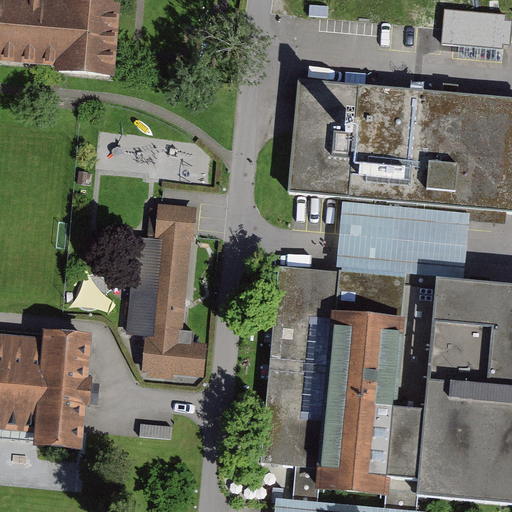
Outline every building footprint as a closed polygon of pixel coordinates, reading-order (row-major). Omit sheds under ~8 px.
[(0,0),(0,64),(114,75),(120,5),(120,0),(0,0)] [(462,14),(459,50),(504,54),(505,50),(511,51),(511,40),(511,24),(507,24),(508,18),(462,14)] [(471,217),(511,220),(511,106),(299,87),(289,200),(342,205),(471,217)] [(471,217),(342,205),(338,247),(336,277),(464,289),(467,258),(471,217)] [(425,511),(426,504),(511,511),(511,292),(464,289),(336,277),(279,272),(262,469),(296,472),(293,508),(342,511),(425,511)] [(34,455),(82,460),(93,343),(44,339),(43,347),(0,343),(0,436),(36,439),(34,455)]
